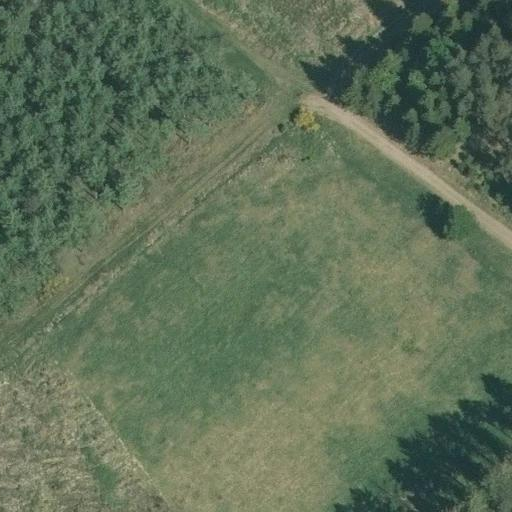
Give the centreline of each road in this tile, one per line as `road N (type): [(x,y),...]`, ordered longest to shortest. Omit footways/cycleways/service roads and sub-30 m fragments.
road 1 (track): [(415,0),(0,351)]
road 2 (track): [(511,239),(177,0)]
